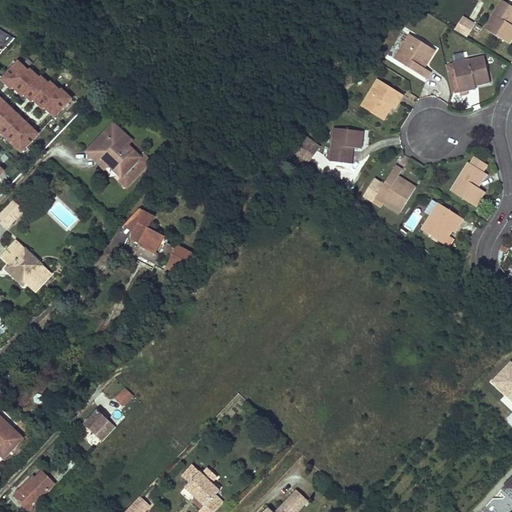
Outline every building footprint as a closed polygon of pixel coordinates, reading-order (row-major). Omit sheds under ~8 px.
[(511,16),(511,6),(502,0),(484,29),(509,44),(511,38),(511,25),(508,23),(511,16)] [(467,39),(476,25),(464,17),(455,31),(467,39)] [(0,31),(0,54),(4,51),(14,40),(0,31)] [(435,51),(409,35),(398,53),(402,55),(398,62),(426,79),(430,72),(424,68),(418,64),(421,59),(427,63),(435,51)] [(463,52),(453,54),(454,62),(465,60),(463,52)] [(402,55),(398,53),(394,59),(398,62),(402,55)] [(475,86),(474,82),(489,79),(484,57),(446,65),(452,94),(459,92),(458,87),(465,85),(467,91),(476,89),(475,86)] [(427,63),(421,59),(418,64),(424,68),(427,63)] [(12,90),(29,72),(19,63),(0,82),(10,92),(12,90)] [(23,97),(40,79),(30,70),(29,72),(12,90),(21,99),(23,97)] [(33,103),(49,85),(41,78),(40,79),(23,97),(31,105),(33,103)] [(398,92),(378,80),(361,106),(380,118),(388,106),(392,108),(394,109),(399,101),(394,98),(398,92)] [(44,110),(60,92),(51,84),(49,85),(33,103),(42,112),(44,110)] [(44,110),(55,120),(73,101),(62,90),(60,92),(44,110)] [(399,101),(403,95),(398,92),(394,98),(399,101)] [(0,134),(21,155),(39,136),(0,98),(0,134)] [(384,121),(392,108),(388,106),(380,118),(384,121)] [(126,144),(108,128),(99,138),(103,142),(93,153),(100,159),(97,162),(98,162),(104,168),(107,165),(113,171),(110,174),(117,181),(115,183),(122,190),(145,165),(138,159),(135,161),(128,155),(125,158),(119,152),(126,144)] [(363,132),(334,128),(330,162),(347,164),(349,148),(354,148),(361,149),(361,143),(363,132)] [(307,165),(321,148),(304,135),(291,152),(307,165)] [(103,142),(99,138),(83,156),(94,166),(98,162),(97,162),(100,159),(93,153),(103,142)] [(483,172),(487,166),(474,158),(470,164),(483,172)] [(475,186),(483,172),(470,164),(468,163),(451,191),(475,207),(480,199),(485,192),(478,188),(475,186)] [(381,202),(400,213),(416,188),(403,180),(399,186),(394,183),(398,177),(402,170),(395,166),(378,194),(384,198),(381,202)] [(487,174),(483,172),(475,186),(478,188),(487,174)] [(399,186),(403,180),(398,177),(394,183),(399,186)] [(384,198),(378,194),(375,198),(381,202),(384,198)] [(22,213),(11,202),(0,214),(0,226),(5,231),(22,213)] [(427,214),(430,216),(438,204),(435,202),(427,214)] [(458,216),(438,203),(438,204),(430,216),(421,230),(440,242),(448,230),(452,232),(454,233),(459,225),(454,222),(458,216)] [(126,241),(122,249),(132,254),(135,251),(155,261),(157,257),(166,262),(163,266),(175,272),(181,261),(185,263),(189,255),(174,247),(173,250),(164,245),(167,239),(147,228),(152,218),(136,210),(120,227),(128,232),(125,239),(126,241)] [(412,230),(421,217),(414,213),(406,225),(412,230)] [(459,225),(463,219),(458,216),(454,222),(459,225)] [(452,232),(448,230),(440,242),(444,245),(452,232)] [(31,291),(48,273),(13,240),(0,253),(0,257),(7,264),(8,266),(7,267),(10,270),(8,272),(9,275),(20,286),(23,283),(31,291)] [(163,266),(160,272),(172,277),(175,272),(163,266)] [(511,363),(491,383),(511,402),(511,363)] [(126,388),(116,398),(123,405),(133,395),(126,388)] [(98,410),(84,425),(102,442),(116,427),(98,410)] [(0,444),(1,445),(0,445),(0,456),(3,459),(24,438),(12,427),(9,429),(3,424),(6,422),(0,415),(0,444)] [(72,460),(68,464),(72,469),(77,465),(72,460)] [(220,491),(212,483),(202,474),(193,465),(182,476),(189,483),(185,487),(193,494),(194,493),(197,495),(196,497),(205,506),(201,510),(202,511),(214,511),(223,502),(216,495),(220,491)] [(212,483),(217,478),(207,469),(202,474),(212,483)] [(14,497),(28,511),(55,483),(43,471),(36,478),(34,476),(14,497)] [(511,478),(502,489),(511,499),(511,478)] [(297,511),(308,501),(296,490),(278,509),(281,511),(272,511),(268,508),(264,511),(297,511)] [(148,507),(150,506),(140,497),(139,498),(148,507)] [(143,511),(148,507),(139,498),(133,504),(142,511),(143,511)]
